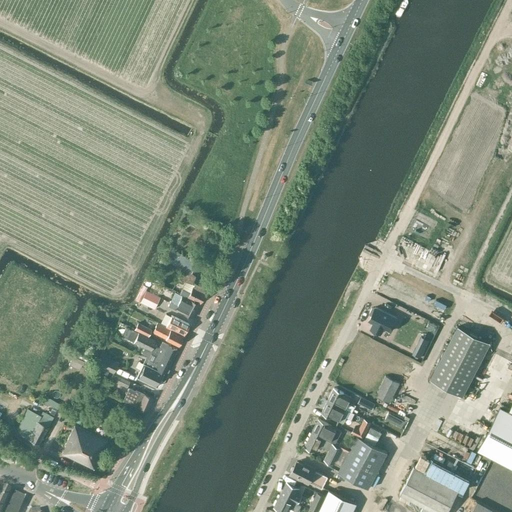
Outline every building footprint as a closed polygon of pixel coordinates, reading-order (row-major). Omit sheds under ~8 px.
[(179,277),(185,280),(180,292),(199,303),(204,292),(206,288),(191,281),(194,275),(189,273),(195,261),(188,258),(179,277)] [(146,290),(142,288),(136,300),(140,302),(146,290)] [(146,290),(140,302),(154,308),(160,297),(146,290)] [(170,301),(168,305),(192,317),(199,304),(182,295),(176,304),(170,301)] [(371,314),(369,320),(373,322),(370,328),(381,333),(384,328),(390,331),(397,317),(375,306),(375,308),(373,307),(372,307),(369,312),(370,314),(371,314)] [(166,324),(165,326),(169,328),(169,327),(175,330),(183,334),(185,332),(189,324),(174,316),(174,317),(171,315),(166,324)] [(134,329),(148,335),(151,328),(137,322),(134,329)] [(157,322),(156,323),(152,332),(164,338),(178,345),(183,335),(157,322)] [(459,325),(431,378),(463,395),(491,341),(459,325)] [(141,353),(146,355),(169,366),(177,349),(162,342),(159,347),(154,345),(155,340),(131,328),(127,338),(133,341),(133,342),(144,347),(141,353)] [(421,336),(412,353),(420,356),(428,339),(421,336)] [(87,364),(91,356),(77,349),(74,355),(73,355),(69,364),(79,369),(82,362),(87,364)] [(102,354),(97,366),(113,372),(118,361),(102,354)] [(163,372),(165,373),(169,366),(146,355),(136,376),(157,386),(163,372)] [(112,374),(110,373),(108,378),(109,379),(127,387),(130,380),(112,373),(112,374)] [(386,375),(376,395),(390,402),(400,382),(386,375)] [(129,387),(123,399),(131,403),(147,410),(152,397),(138,390),(135,388),(135,390),(129,387)] [(334,387),(328,400),(345,408),(351,396),(334,387)] [(361,395),(357,403),(361,406),(362,404),(378,413),(382,406),(361,395)] [(44,401),(57,408),(60,404),(47,396),(44,401)] [(328,400),(322,411),(339,420),(342,414),(346,416),(349,410),(345,408),(328,400)] [(500,406),(478,449),(511,467),(511,404),(509,411),(500,406)] [(23,433),(22,434),(39,443),(50,421),(46,419),(49,414),(42,410),(40,415),(34,412),(23,433)] [(402,426),(405,421),(388,412),(385,418),(402,426)] [(318,418),(312,432),(335,444),(341,447),(341,448),(348,452),(351,446),(341,440),(340,442),(337,441),(342,430),(318,418)] [(364,418),(359,427),(354,425),(351,432),(363,438),(371,421),(364,418)] [(63,453),(70,456),(94,468),(107,439),(74,424),(65,444),(66,445),(63,453)] [(341,447),(335,444),(312,432),(305,445),(315,451),(318,444),(329,449),(324,459),(333,463),(341,448),(341,447)] [(351,446),(348,452),(338,472),(369,488),(388,452),(357,435),(351,446)] [(327,475),(316,470),(317,468),(297,459),(290,474),(309,483),(310,482),(321,487),(327,475)] [(414,466),(400,493),(436,511),(446,511),(458,489),(414,466)] [(287,481),(280,494),(297,502),(300,497),(296,495),(299,488),(287,481)] [(2,488),(0,491),(0,511),(18,511),(25,498),(2,488)] [(318,511),(351,511),(356,503),(329,489),(318,511)] [(324,495),(317,492),(309,508),(317,511),(324,495)] [(280,494),(274,506),(285,511),(287,511),(289,507),(298,511),(302,504),(297,502),(280,494)] [(500,511),(477,500),(470,511),(500,511)]
